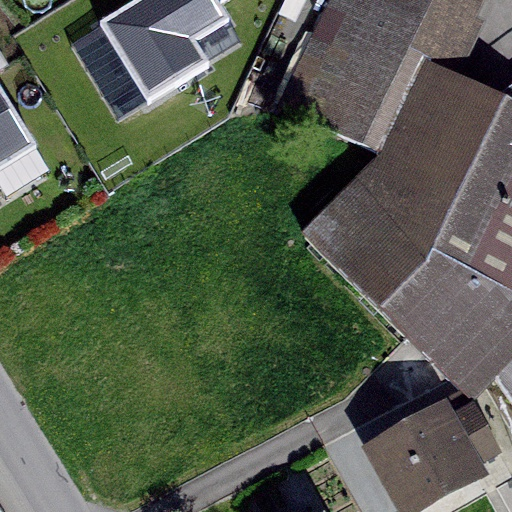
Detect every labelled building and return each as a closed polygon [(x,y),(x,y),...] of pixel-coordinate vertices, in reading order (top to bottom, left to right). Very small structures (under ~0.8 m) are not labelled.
[(151,0),(104,28),(150,103),(210,67),(196,44),(229,24),(219,6),(228,0),(151,0)] [(511,126),(431,89),(473,0),(336,0),(276,125),(388,179),(317,253),(379,315),(429,263),(511,298),(511,126)] [(0,92),(0,70),(7,67),(0,55),(0,172),(36,151),(0,92)] [(474,393),(511,351),(511,298),(429,263),(379,315),(474,393)] [(406,511),(413,511),(476,477),(470,466),(496,452),(474,412),(449,426),(443,416),(374,455),(406,511)]
